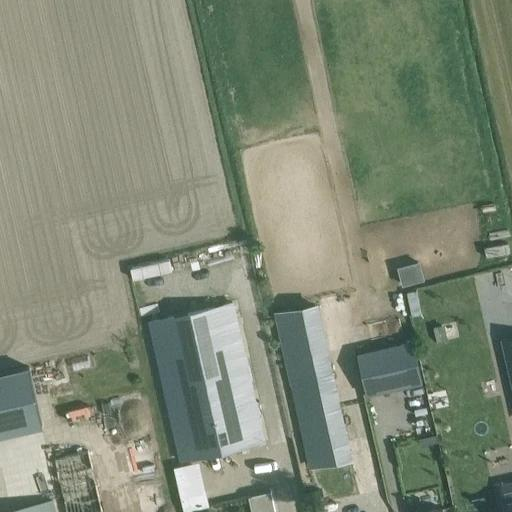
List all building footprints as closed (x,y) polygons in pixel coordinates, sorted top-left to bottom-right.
[(489,220),(493,246),(511,243),(507,216),(489,220)] [(170,259),(131,268),(133,279),(172,270),(170,259)] [(264,442),(260,422),(232,303),(149,322),(176,441),(181,460),(264,442)] [(436,307),(439,335),(471,331),(468,303),(436,307)] [(413,339),(357,352),(367,394),(423,381),(413,339)] [(0,372),(0,433),(42,424),(29,366),(27,366),(0,372)] [(339,407),(299,416),(310,466),(324,463),(321,449),(347,443),(339,407)] [(484,423),(487,447),(511,444),(511,439),(509,419),(484,423)] [(102,511),(90,450),(56,457),(67,511),(102,511)] [(205,488),(179,494),(183,511),(209,506),(205,488)] [(54,500),(54,489),(18,491),(19,502),(54,500)] [(275,511),(271,491),(252,495),(252,496),(254,506),(255,511),(275,511)] [(305,495),(307,505),(323,501),(321,491),(305,495)] [(511,511),(511,498),(503,500),(502,501),(504,511),(511,511)] [(56,511),(54,500),(0,511),(56,511)]
